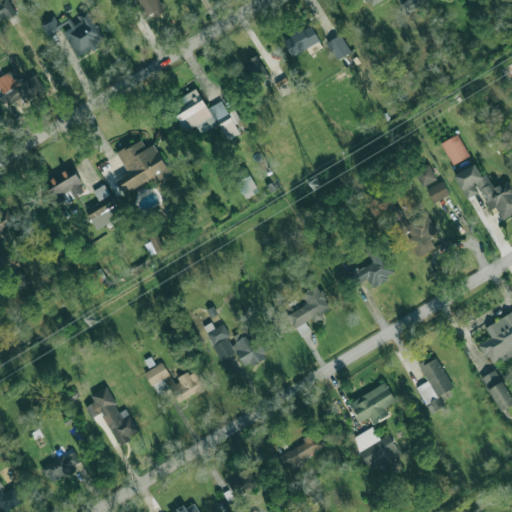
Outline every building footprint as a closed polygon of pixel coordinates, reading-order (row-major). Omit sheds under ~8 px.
[(0,0),(0,21),(16,14),(9,0),(0,0)] [(137,0),(144,18),(164,11),(159,0),(137,0)] [(423,5),(419,0),(407,0),(401,4),(407,14),(423,5)] [(62,30),(77,58),(106,43),(89,12),(72,22),(70,17),(58,23),(54,16),(41,23),(48,37),(62,30)] [(283,39),(291,56),(320,43),(312,25),(283,39)] [(351,52),(340,34),(327,43),(338,60),(351,52)] [(272,81),(257,54),(244,62),(259,88),(272,81)] [(508,81),(511,79),(511,62),(502,68),(508,81)] [(0,75),(0,89),(9,105),(22,98),(25,102),(46,90),(36,73),(23,81),(15,67),(0,75)] [(207,108),(196,89),(169,104),(184,131),(196,124),(201,133),(219,123),(229,142),(241,135),(234,123),(240,120),(234,109),(228,113),(221,100),(207,108)] [(440,142),(452,164),(469,155),(457,133),(440,142)] [(154,143),(146,148),(141,139),(117,152),(128,173),(115,180),(123,194),(157,176),(160,182),(171,176),(154,143)] [(501,218),(511,213),(511,185),(509,179),(493,187),(486,173),(481,175),(475,163),(454,174),(465,198),(480,191),(489,209),(496,206),(501,218)] [(436,179),(429,164),(415,171),(421,186),(436,179)] [(244,198),(258,191),(247,169),(233,176),(244,198)] [(433,202),(449,194),(442,181),(426,189),(433,202)] [(99,201),(85,209),(97,229),(122,215),(104,184),(93,190),(99,201)] [(406,223),(399,206),(388,211),(402,245),(410,242),(416,256),(435,248),(430,235),(436,233),(428,213),(406,223)] [(0,213),(0,233),(16,227),(8,210),(0,213)] [(143,241),(150,255),(165,248),(158,234),(143,241)] [(372,262),(352,272),(356,281),(366,276),(371,286),(394,275),(376,239),(363,245),(372,262)] [(288,314),(300,337),(310,331),(306,324),(322,316),(321,313),(330,308),(318,284),(301,293),(307,304),(288,314)] [(511,311),(485,326),(491,337),(479,343),(491,365),(511,353),(511,311)] [(206,333),(220,360),(236,352),(244,367),(272,352),(262,333),(251,339),(245,329),(230,337),(223,324),(206,333)] [(418,364),(427,381),(417,386),(430,413),(444,406),(441,401),(455,394),(436,355),(418,364)] [(178,402),(208,387),(198,367),(173,380),(164,361),(145,371),(157,395),(171,388),(178,402)] [(481,377),(500,411),(511,405),(511,398),(495,369),(481,377)] [(395,401),(385,382),(349,402),(361,422),(369,417),(373,424),(389,415),(385,407),(395,401)] [(85,406),(91,418),(102,412),(118,443),(139,432),(126,408),(120,411),(106,386),(90,394),(94,401),(85,406)] [(388,434),(379,439),(372,426),(352,438),(369,469),(399,452),(388,434)] [(278,455),(284,468),(294,463),(296,467),(306,462),(304,456),(325,446),(319,432),(303,440),(304,442),(278,455)] [(41,467),(49,482),(82,464),(73,449),(41,467)] [(227,483),(235,497),(258,485),(250,470),(227,483)] [(0,511),(23,500),(15,486),(3,493),(1,488),(0,488),(0,511)] [(198,511),(193,502),(177,510),(177,511),(198,511)]
